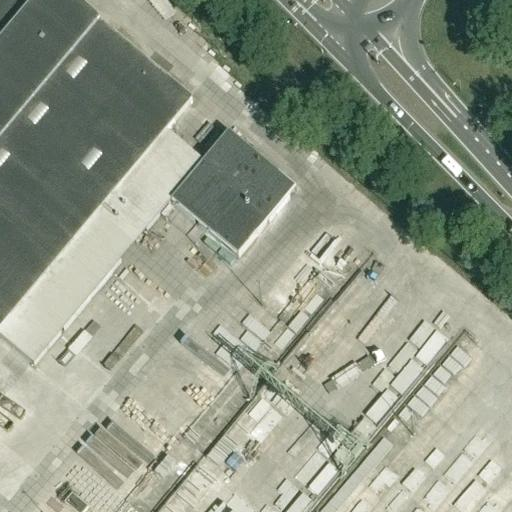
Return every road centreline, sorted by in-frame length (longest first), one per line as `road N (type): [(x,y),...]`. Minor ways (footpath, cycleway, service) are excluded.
road 1 (primary): [(334,42),(511,227)]
road 2 (primary): [(511,184),(372,36)]
